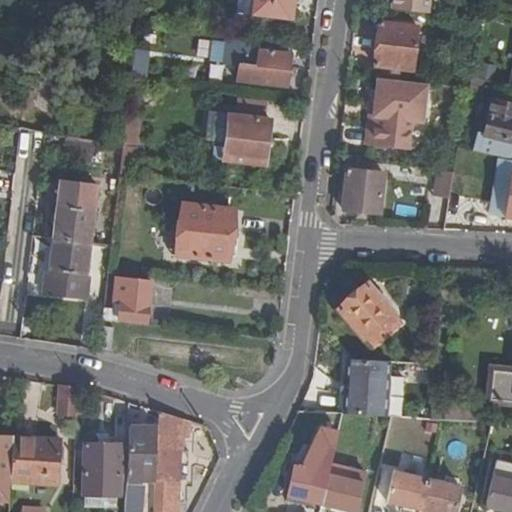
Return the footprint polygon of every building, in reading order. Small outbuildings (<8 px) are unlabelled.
[(238,0),(237,13),(251,14),(253,0),(238,0)] [(290,20),(292,0),(253,0),(251,14),(251,16),(290,20)] [(392,0),(391,9),(428,13),(429,0),(392,0)] [(419,26),(380,22),(374,66),(414,71),(419,26)] [(237,81),(287,87),(289,74),(293,75),(294,68),(290,67),(291,55),(259,51),(260,43),(227,39),(224,63),(239,65),(237,81)] [(131,76),(145,78),(148,52),(135,50),(131,76)] [(481,67),(478,78),(482,78),(493,81),(495,71),(481,67)] [(478,78),(471,76),(469,89),(480,91),(482,78),(478,78)] [(427,84),(377,78),(373,115),(370,114),(366,145),(407,150),(411,121),(422,122),(427,84)] [(511,105),(492,100),(483,133),(477,131),(472,149),(509,159),(511,147),(511,105)] [(265,164),(270,119),(210,112),(207,139),(225,141),(224,147),(214,146),(212,158),(265,164)] [(138,117),(127,115),(124,136),(136,137),(138,117)] [(120,173),(138,175),(142,146),(135,146),(136,137),(124,136),(123,145),(120,173)] [(92,144),(65,140),(63,158),(90,161),(92,144)] [(381,214),(386,173),(346,169),(341,211),(381,214)] [(450,196),(454,171),(438,169),(433,193),(450,196)] [(466,202),(471,174),(454,171),(450,196),(449,199),(466,202)] [(97,185),(60,180),(53,238),(90,242),(97,185)] [(405,193),(424,197),(427,184),(408,180),(405,193)] [(234,210),(183,204),(177,254),(228,260),(234,210)] [(86,276),(90,242),(53,238),(49,271),(47,271),(44,293),(86,298),(88,276),(86,276)] [(147,322),(151,280),(116,277),(113,309),(104,308),(102,320),(118,322),(119,319),(147,322)] [(396,314),(367,280),(336,307),(369,345),(393,325),(389,320),(396,314)] [(114,328),(102,327),(100,349),(111,350),(114,328)] [(343,414),(386,416),(387,361),(353,359),(345,359),(343,414)] [(511,371),(493,369),(489,400),(511,402),(511,371)] [(58,414),(77,415),(78,388),(60,385),(58,414)] [(445,403),(431,403),(430,418),(444,419),(445,403)] [(475,405),(445,403),(444,419),(474,420),(475,405)] [(190,421),(159,411),(157,428),(154,480),(153,507),(167,507),(168,480),(178,481),(180,452),(182,452),(183,448),(184,429),(188,429),(190,421)] [(157,428),(129,427),(127,479),(154,480),(157,428)] [(195,449),(196,430),(188,429),(184,429),(183,448),(195,449)] [(0,475),(11,476),(13,438),(0,437),(0,475)] [(10,480),(57,484),(60,440),(13,438),(11,476),(10,480)] [(117,495),(119,495),(121,444),(84,443),(83,494),(85,494),(117,495)] [(485,506),(511,511),(511,463),(496,460),(492,476),(485,506)] [(328,473),(294,465),(287,495),(321,503),(328,473)] [(427,479),(393,471),(387,501),(421,509),(427,479)] [(362,481),(328,473),(321,503),(356,511),(362,481)] [(455,511),(461,487),(427,479),(421,509),(434,511),(455,511)] [(141,511),(144,485),(127,484),(124,511),(141,511)] [(117,495),(85,494),(85,506),(116,507),(117,495)]
